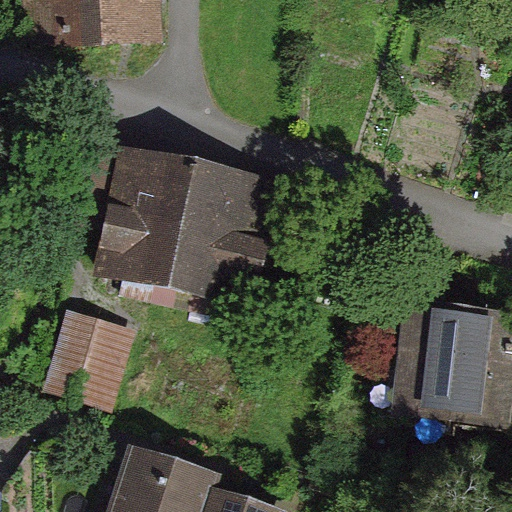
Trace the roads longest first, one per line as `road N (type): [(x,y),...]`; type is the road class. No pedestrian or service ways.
road 1 (residential): [(511,230),(177,123)]
road 2 (residential): [(0,61),(177,123)]
road 3 (residential): [(177,123),(185,0)]
